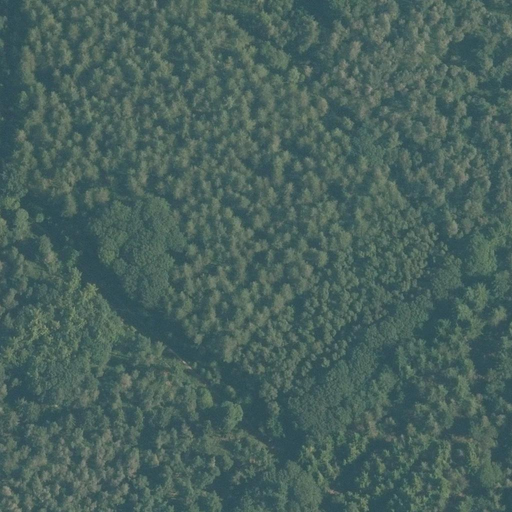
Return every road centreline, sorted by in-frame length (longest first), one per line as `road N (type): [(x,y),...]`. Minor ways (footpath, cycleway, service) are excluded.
road 1 (track): [(0,206),(305,511)]
road 2 (track): [(511,243),(273,461)]
